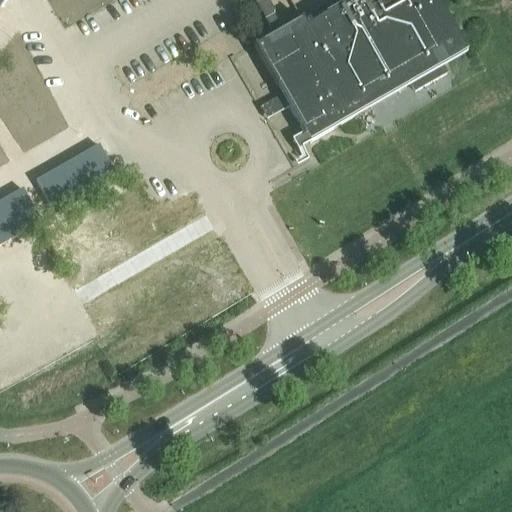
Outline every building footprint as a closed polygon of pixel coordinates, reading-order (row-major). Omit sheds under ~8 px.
[(0,0),(0,48),(22,14),(0,0)] [(265,0),(250,0),(274,40),(255,51),(306,140),(407,82),(415,95),(447,76),(440,63),(463,50),(434,0),(361,0),(307,32),(302,24),(286,33),(265,0)] [(119,167),(56,203),(75,235),(138,199),(119,167)] [(147,271),(143,262),(112,278),(129,311),(161,295),(230,260),(204,209),(158,232),(171,259),(147,271)] [(38,214),(0,235),(0,277),(56,245),(38,214)]
